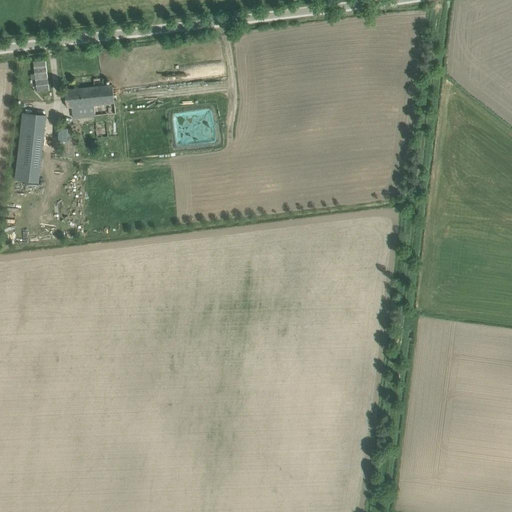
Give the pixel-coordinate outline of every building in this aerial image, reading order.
[(49,90),(46,59),(33,61),(37,92),(49,90)] [(112,85),(65,90),(67,108),(85,106),(86,116),(116,113),(112,85)] [(23,113),(15,179),(39,182),(46,115),(23,113)] [(97,138),(108,137),(106,122),(95,124),(97,138)] [(68,125),(57,125),(58,135),(69,135),(68,125)]
